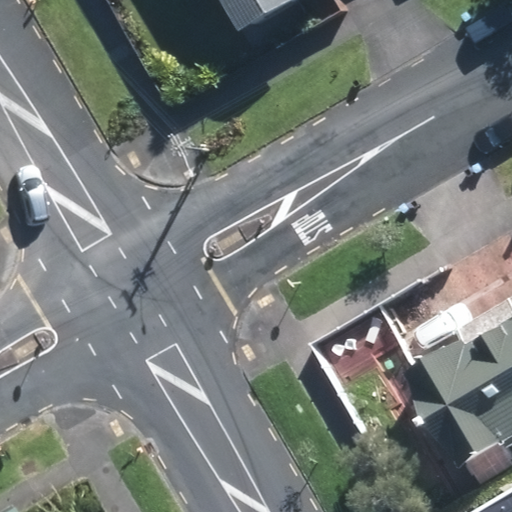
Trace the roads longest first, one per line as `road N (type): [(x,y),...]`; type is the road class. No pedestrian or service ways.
road 1 (residential): [(511,67),(126,291)]
road 2 (residential): [(255,511),(126,291)]
road 3 (residential): [(126,291),(0,73)]
road 4 (residential): [(126,291),(0,365)]
